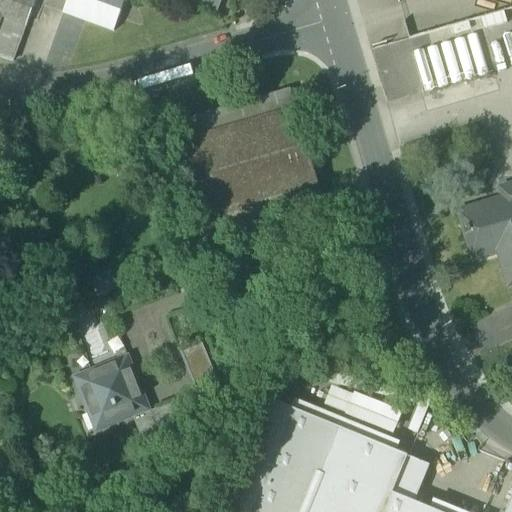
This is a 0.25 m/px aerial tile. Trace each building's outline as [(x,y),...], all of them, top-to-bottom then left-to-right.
[(0,0),(0,57),(12,62),(25,27),(26,28),(36,0),(0,0)] [(68,0),(63,14),(114,32),(125,0),(68,0)] [(191,0),(191,3),(216,11),(219,0),(191,0)] [(413,55),(426,91),(469,77),(464,62),(472,60),(459,23),(447,28),(453,42),(439,47),(439,46),(413,55)] [(377,52),(389,100),(410,94),(404,72),(389,76),(383,50),(377,52)] [(290,91),(173,124),(207,240),(324,206),(290,91)] [(511,185),(500,189),(506,208),(495,211),(493,203),(459,213),(464,230),(462,231),(463,235),(465,234),(473,261),(475,261),(473,253),(498,246),(510,285),(511,284),(511,185)] [(126,361),(90,376),(96,391),(84,396),(97,429),(146,410),(126,361)] [(176,402),(142,416),(152,441),(185,427),(176,402)] [(511,511),(511,508),(510,511),(433,511),(392,495),(407,458),(271,403),(226,511),(511,511)] [(380,408),(372,429),(387,435),(395,414),(380,408)]
